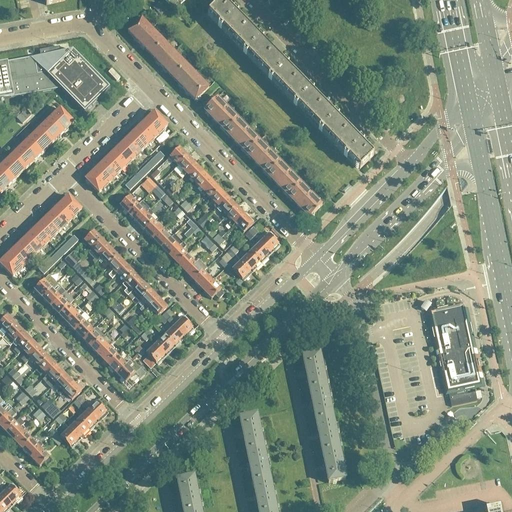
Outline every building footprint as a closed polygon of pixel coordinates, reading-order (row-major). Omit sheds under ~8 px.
[(164,23),(186,0),(163,0),(152,12),(164,23)] [(210,91),(142,23),(127,38),(195,106),(210,91)] [(0,100),(61,89),(84,113),(85,112),(96,101),(98,100),(109,88),(106,85),(105,84),(100,79),(99,78),(94,73),(93,72),(88,67),(87,66),(82,61),(81,60),(76,55),(75,54),(72,51),(48,74),(47,73),(37,75),(34,59),(31,60),(31,58),(0,63),(0,100)] [(48,74),(72,51),(53,54),(48,55),(41,56),(35,57),(31,58),(31,60),(34,59),(37,75),(47,73),(48,74)] [(120,78),(111,69),(108,73),(116,82),(116,81),(119,78),(120,78)] [(204,115),(310,225),(323,212),(218,101),(204,115)] [(49,147),(73,124),(60,110),(35,134),(49,147)] [(144,149),(167,127),(154,113),(131,135),(144,149)] [(24,171),(49,147),(35,134),(11,157),(24,171)] [(121,172),(144,149),(131,135),(108,158),(121,172)] [(188,157),(179,148),(151,176),(154,179),(173,161),(178,166),(188,157)] [(0,194),(24,171),(11,157),(0,167),(0,194)] [(184,177),(196,165),(188,157),(178,166),(174,171),(182,179),(184,177)] [(98,194),(121,172),(108,158),(85,180),(98,194)] [(194,183),(204,174),(196,165),(184,177),(188,181),(190,178),(194,183)] [(200,194),(212,182),(204,174),(194,183),(199,188),(197,190),(200,194)] [(156,187),(148,179),(141,186),(149,194),(156,187)] [(211,200),(220,190),(212,182),(200,194),(204,197),(206,195),(211,200)] [(164,190),(167,193),(172,189),(173,188),(169,185),(164,190)] [(165,196),(157,187),(152,192),(160,200),(161,199),(165,196)] [(172,189),(167,193),(171,197),(176,192),(173,188),(172,189)] [(217,210),(229,199),(220,190),(211,200),(215,205),(213,207),(217,210)] [(119,207),(128,215),(138,206),(133,201),(135,198),(132,195),(119,207)] [(173,204),(168,199),(165,196),(161,199),(169,208),(173,204)] [(58,233),(81,211),(68,197),(45,219),(58,233)] [(227,217),(237,207),(229,199),(217,210),(220,214),(222,212),(227,217)] [(136,224),(146,214),(138,206),(128,215),(136,224)] [(233,227),(245,215),(237,207),(227,217),(232,222),(228,225),(232,228),(233,227)] [(112,216),(118,221),(123,215),(117,210),(112,216)] [(144,232),(154,223),(149,217),(153,214),(149,211),(146,214),(136,224),(144,232)] [(200,226),(205,222),(210,217),(207,214),(197,223),(200,226)] [(243,234),(253,224),(245,215),(233,227),(236,230),(238,228),(243,234)] [(35,256),(58,233),(45,219),(22,242),(35,256)] [(162,226),(159,228),(154,223),(144,232),(153,241),(163,231),(165,229),(162,226)] [(193,234),(198,229),(195,226),(184,236),(187,239),(193,234)] [(161,249),(171,239),(163,231),(153,241),(161,249)] [(221,238),(225,234),(222,231),(213,240),(216,243),(221,238)] [(92,250),(102,241),(93,232),(82,244),(85,247),(87,245),(92,250)] [(253,238),(249,233),(245,236),(250,241),(253,238)] [(280,247),(274,241),(276,239),(271,233),(259,244),(271,256),(280,247)] [(183,244),(175,236),(171,239),(161,249),(169,258),(183,244)] [(98,260),(110,249),(102,241),(92,250),(88,254),(94,260),(92,262),(95,264),(99,261),(98,260)] [(0,265),(12,278),(35,256),(22,242),(0,262),(0,265)] [(209,250),(214,245),(211,242),(206,247),(209,250)] [(178,266),(188,256),(182,251),(186,247),(183,244),(169,258),(178,266)] [(271,256),(259,244),(251,253),(262,265),(271,256)] [(212,254),(217,249),(214,245),(209,250),(212,254)] [(193,260),(202,252),(198,247),(188,254),(193,260)] [(239,252),(234,247),(230,250),(235,255),(239,252)] [(108,267),(118,258),(110,249),(98,260),(99,261),(102,264),(103,262),(108,267)] [(235,255),(230,250),(227,253),(232,258),(235,255)] [(262,265),(251,253),(242,262),(253,273),(262,265)] [(186,275),(196,265),(188,256),(178,266),(186,275)] [(116,276),(126,266),(118,258),(108,267),(113,272),(108,276),(112,280),(116,276)] [(60,271),(66,265),(62,262),(57,267),(60,271)] [(244,282),(253,273),(242,262),(232,271),(237,276),(244,282)] [(194,283),(204,273),(196,265),(186,275),(194,283)] [(125,284),(134,274),(126,266),(116,276),(124,284),(125,284)] [(237,276),(232,271),(228,266),(225,269),(230,274),(234,279),(237,276)] [(203,291),(212,282),(204,273),(194,283),(203,291)] [(128,297),(143,283),(134,274),(125,284),(124,284),(122,286),(127,291),(124,293),(128,297)] [(42,299),(52,290),(57,285),(48,276),(34,291),(42,299)] [(74,284),(79,279),(76,276),(71,281),(74,284)] [(77,288),(82,283),(79,279),(74,284),(77,288)] [(225,294),(212,282),(203,291),(211,300),(215,296),(219,300),(225,294)] [(139,303),(151,291),(143,283),(128,297),(132,301),(135,298),(139,303)] [(103,289),(99,285),(94,291),(98,294),(102,289),(103,289)] [(50,308),(60,298),(66,293),(61,289),(56,294),(52,290),(42,299),(50,308)] [(144,314),(159,300),(151,291),(139,303),(143,307),(139,310),(143,315),(144,314)] [(89,302),(96,296),(92,293),(86,300),(89,302)] [(90,307),(99,299),(96,296),(89,302),(87,304),(90,307)] [(59,316),(68,307),(60,298),(50,308),(59,316)] [(157,318),(167,308),(159,300),(144,314),(148,318),(153,313),(157,318)] [(426,302),(420,309),(425,313),(431,306),(426,302)] [(119,316),(125,309),(120,304),(119,306),(114,311),(119,316)] [(67,325),(80,312),(76,308),(73,311),(68,307),(59,316),(67,325)] [(466,388),(480,385),(463,307),(431,314),(439,352),(437,352),(440,366),(442,366),(451,408),(477,402),(476,400),(475,393),(467,395),(466,388)] [(107,318),(112,313),(109,310),(103,315),(107,318)] [(75,333),(85,324),(90,319),(84,313),(83,315),(80,312),(67,325),(75,333)] [(110,321),(115,316),(112,313),(107,318),(110,321)] [(194,331),(188,325),(190,323),(184,317),(177,325),(165,314),(162,317),(167,322),(173,328),(185,340),(194,331)] [(0,337),(1,338),(15,325),(7,316),(0,323),(0,337)] [(142,333),(136,327),(138,326),(135,323),(130,328),(138,336),(142,333)] [(93,332),(95,331),(92,328),(90,329),(85,324),(75,333),(83,342),(93,332)] [(10,347),(14,343),(23,333),(15,325),(1,338),(10,347)] [(123,334),(128,329),(125,326),(120,331),(123,334)] [(185,340),(173,328),(164,337),(176,348),(185,340)] [(96,329),(95,331),(93,332),(83,342),(92,350),(102,340),(101,340),(104,337),(96,329)] [(126,338),(131,333),(128,329),(123,334),(126,338)] [(152,336),(147,331),(144,334),(149,339),(152,336)] [(22,351),(32,342),(23,333),(14,343),(22,351)] [(149,339),(144,334),(141,337),(146,342),(149,339)] [(113,344),(106,336),(104,337),(101,340),(102,340),(92,350),(100,359),(110,349),(109,348),(113,344)] [(176,348),(164,337),(155,346),(167,357),(176,348)] [(25,364),(30,360),(40,350),(32,342),(22,351),(26,355),(21,360),(25,364)] [(157,366),(167,357),(155,346),(146,354),(157,366)] [(137,355),(142,350),(139,347),(134,352),(137,355)] [(108,367),(118,357),(110,349),(100,359),(108,367)] [(38,368),(48,358),(40,350),(30,360),(38,368)] [(140,359),(145,354),(142,350),(137,355),(140,359)] [(326,386),(319,354),(302,358),(309,389),(326,386)] [(126,366),(131,361),(127,357),(123,362),(118,357),(108,367),(117,375),(126,366)] [(46,376),(56,367),(48,358),(38,368),(46,376)] [(131,361),(126,366),(117,375),(125,384),(129,380),(133,384),(139,378),(135,374),(140,370),(131,361)] [(55,385),(64,375),(56,367),(46,376),(42,380),(46,384),(50,380),(55,385)] [(59,397),(73,384),(64,375),(55,385),(59,389),(56,393),(59,397)] [(71,402),(81,392),(73,384),(59,397),(64,402),(68,398),(71,402)] [(332,417),(326,386),(309,389),(315,421),(332,417)] [(21,402),(25,397),(22,394),(16,401),(19,404),(21,402)] [(108,415),(102,409),(104,407),(98,401),(91,408),(80,397),(76,401),(81,406),(87,412),(99,424),(108,415)] [(81,406),(76,401),(73,404),(78,409),(81,406)] [(47,415),(55,406),(52,403),(49,406),(44,412),(47,415)] [(0,422),(13,411),(8,406),(2,411),(0,408),(0,422)] [(36,420),(42,413),(39,410),(32,416),(36,420)] [(0,427),(6,434),(20,420),(19,419),(14,423),(11,420),(16,415),(13,411),(0,422),(0,427)] [(99,424),(87,412),(78,421),(90,433),(99,424)] [(45,417),(42,413),(36,420),(39,423),(45,417)] [(67,420),(62,415),(58,418),(63,423),(67,420)] [(257,418),(257,416),(240,420),(246,452),(263,448),(257,418)] [(339,449),(332,417),(315,421),(321,452),(339,449)] [(63,423),(58,418),(55,421),(60,426),(63,423)] [(14,442),(26,431),(21,426),(24,424),(20,420),(6,434),(14,442)] [(90,433),(78,421),(69,429),(81,441),(90,433)] [(81,441),(69,429),(60,438),(61,439),(72,450),(81,441)] [(56,434),(52,430),(48,433),(53,438),(56,434)] [(22,451),(32,441),(26,435),(28,433),(26,431),(14,442),(22,451)] [(58,442),(61,439),(60,438),(56,434),(53,438),(58,442)] [(31,459),(40,450),(43,447),(39,444),(36,446),(32,441),(22,451),(31,459)] [(270,479),(263,448),(246,452),(253,483),(270,479)] [(344,474),(339,449),(321,452),(327,484),(345,480),(344,474)] [(52,462),(44,453),(40,450),(31,459),(39,468),(43,464),(47,468),(52,462)] [(194,479),(194,478),(176,481),(182,511),(186,511),(200,509),(194,479)] [(269,511),(276,511),(270,479),(253,483),(258,511),(269,511)] [(22,499),(16,493),(18,491),(12,485),(1,496),(13,508),(22,499)] [(8,511),(13,508),(1,496),(0,497),(0,511),(8,511)]
